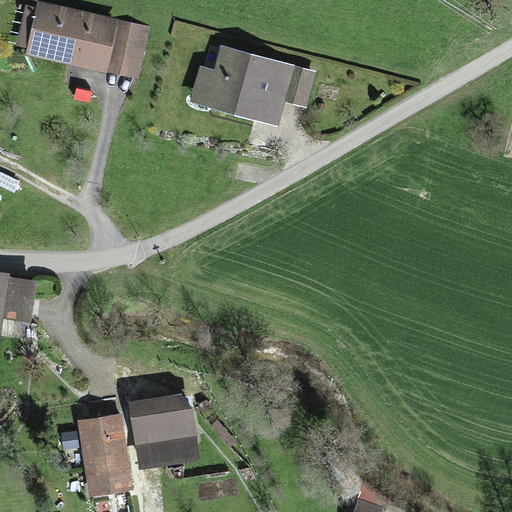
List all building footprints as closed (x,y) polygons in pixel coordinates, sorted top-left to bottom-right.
[(140,30),(36,8),(26,55),(130,77),(140,30)] [(198,71),(190,102),(275,126),(281,103),(298,108),(306,79),(218,54),(212,75),(198,71)] [(0,277),(0,317),(24,320),(28,281),(0,277)] [(136,404),(144,467),(189,462),(181,399),(136,404)] [(115,420),(80,426),(90,494),(125,489),(115,420)] [(388,511),(358,503),(355,511),(388,511)]
